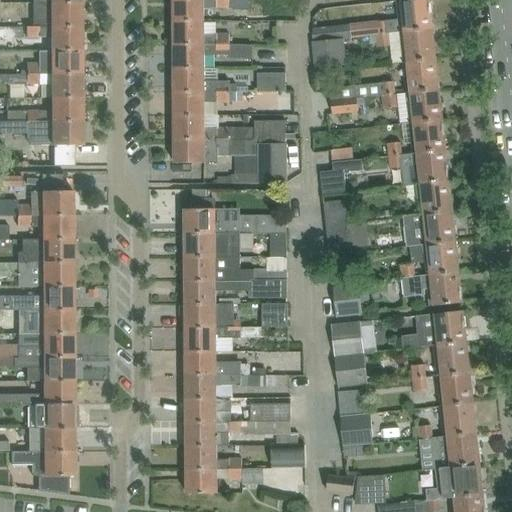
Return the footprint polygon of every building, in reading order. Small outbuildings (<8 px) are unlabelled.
[(173,0),(174,22),(205,22),(205,8),(229,8),(229,0),(173,0)] [(411,0),(390,2),(392,21),(349,25),(350,37),(375,34),(389,33),(400,32),(433,28),(429,0),(411,0)] [(82,27),(82,4),(33,4),(33,28),(82,27)] [(229,36),(216,36),(205,36),(205,22),(174,22),(174,45),(229,45),(229,36)] [(51,38),(51,51),(82,51),(82,27),(33,28),(26,28),(26,39),(51,38)] [(400,32),(404,62),(436,59),(433,28),(400,32)] [(389,33),(375,34),(376,44),(377,48),(391,46),(389,33)] [(313,43),(316,68),(336,66),(347,65),(344,38),(333,39),(314,41),(313,41),(313,43)] [(253,45),(229,45),(174,45),(174,69),(205,69),(205,55),(230,55),(230,59),(240,59),(252,59),(253,45)] [(40,64),(26,64),(26,75),(51,75),(82,74),(82,51),(51,51),(39,51),(40,64)] [(404,62),(407,92),(440,88),(436,59),(404,62)] [(205,81),(205,69),(174,69),(174,93),(205,92),(231,92),(230,84),(230,81),(205,81)] [(51,98),(82,98),(82,74),(51,75),(26,75),(26,86),(41,85),(51,85),(51,98)] [(286,74),(260,74),(260,92),(286,92),(286,74)] [(26,75),(0,75),(0,83),(10,83),(9,86),(24,86),(26,86),(26,75)] [(395,95),(393,82),(354,86),(355,99),(381,96),(395,95)] [(443,119),(440,88),(407,92),(410,123),(443,119)] [(205,92),(174,93),(174,116),(205,116),(205,102),(231,101),(231,92),(205,92)] [(396,106),(395,95),(381,96),(382,107),(396,106)] [(82,98),(51,98),(51,111),(27,112),(27,122),(51,122),(83,122),(82,98)] [(355,100),(355,99),(331,101),(333,114),(357,112),(355,100)] [(175,140),(230,139),(230,128),(218,128),(205,128),(205,116),(174,116),(175,140)] [(446,151),(443,119),(410,123),(412,140),(412,142),(414,154),(446,151)] [(255,122),(255,139),(286,139),(286,121),(255,122)] [(0,122),(0,134),(26,134),(26,138),(29,146),(51,145),(51,146),(53,146),(53,166),(75,166),(74,146),(83,146),(83,122),(51,122),(27,122),(7,122),(0,122)] [(230,139),(175,140),(175,164),(206,164),(206,163),(218,163),(218,155),(230,155),(230,156),(245,155),(245,157),(260,156),(260,185),(286,184),(286,139),(255,139),(230,139)] [(401,155),(402,155),(401,141),(387,143),(388,155),(388,156),(401,155)] [(402,155),(401,155),(402,167),(405,186),(406,186),(417,184),(450,180),(446,151),(414,154),(402,155)] [(334,171),(321,173),(323,197),(347,194),(345,176),(346,176),(345,170),(349,170),(349,172),(363,171),(362,159),(354,159),(333,162),(334,171)] [(453,210),(450,180),(417,184),(406,186),(407,197),(414,204),(419,203),(420,214),(453,210)] [(62,192),(43,192),(43,193),(30,193),(30,205),(17,205),(17,200),(0,200),(0,215),(17,216),(43,216),(74,216),(73,191),(62,192)] [(240,234),(271,234),(287,234),(286,216),(239,216),(240,223),(225,223),(225,210),(216,210),(216,202),(210,203),(210,200),(192,200),(193,210),(185,210),(185,234),(240,234)] [(349,212),(348,201),(324,203),(326,227),(350,224),(359,223),(358,215),(357,212),(349,212)] [(456,241),(453,210),(420,214),(407,215),(408,223),(404,223),(406,247),(427,244),(456,241)] [(74,216),(43,216),(17,216),(17,227),(30,227),(43,227),(43,240),(74,240),(74,216)] [(329,251),(330,251),(353,248),(350,224),(326,227),(329,251)] [(240,245),(240,234),(185,234),(185,258),(228,257),(228,245),(240,245)] [(271,251),(287,251),(287,234),(271,234),(271,251)] [(22,240),(22,254),(19,254),(19,263),(74,263),(74,240),(43,240),(22,240)] [(431,276),(460,273),(456,241),(427,244),(431,276)] [(228,257),(185,258),(185,282),(240,281),(240,271),(240,257),(228,257)] [(349,285),(346,257),(330,259),(333,287),(349,285)] [(74,287),(74,263),(19,263),(19,277),(19,287),(43,287),(74,287)] [(401,279),(417,277),(415,264),(400,266),(401,279)] [(271,281),(288,281),(288,269),(287,269),(271,270),(271,281)] [(428,289),(432,289),(435,307),(443,306),(463,303),(460,273),(431,276),(415,278),(402,279),(404,298),(425,295),(425,290),(428,289)] [(240,281),(185,282),(186,305),(215,305),(215,291),(241,291),(241,281),(240,281)] [(249,299),(288,299),(288,281),(271,281),(249,281),(249,291),(249,299)] [(337,318),(357,316),(363,315),(362,306),(359,284),(353,285),(334,287),(337,318)] [(0,310),(18,310),(74,310),(74,287),(43,287),(43,297),(0,296),(0,310)] [(97,298),(97,290),(88,290),(88,298),(97,298)] [(262,304),(262,327),(288,327),(288,304),(262,304)] [(233,305),(215,305),(186,305),(186,329),(233,328),(233,305)] [(44,322),(44,334),(74,334),(74,310),(18,310),(18,322),(44,322)] [(419,335),(403,337),(404,349),(439,346),(467,343),(464,311),(417,317),(419,335)] [(335,357),(365,354),(361,323),(332,326),(335,357)] [(233,328),(186,329),(186,352),(217,352),(216,339),(228,339),(241,339),(241,328),(233,328)] [(44,348),(17,348),(17,358),(74,357),(74,334),(44,334),(44,348)] [(442,376),(470,373),(467,343),(439,346),(442,376)] [(0,345),(0,357),(14,358),(17,358),(17,348),(17,345),(0,345)] [(217,352),(186,352),(186,376),(217,376),(242,376),(242,367),(242,364),(217,364),(217,352)] [(338,387),(358,385),(368,384),(365,354),(335,357),(338,387)] [(14,358),(14,369),(27,369),(27,381),(44,381),(74,381),(74,357),(17,358),(14,358)] [(413,379),(427,378),(426,365),(412,367),(413,379)] [(445,406),(474,403),(470,373),(442,376),(445,406)] [(186,376),(186,399),(217,399),(217,387),(233,387),(242,387),(242,376),(217,376),(186,376)] [(251,376),(242,376),(242,387),(267,387),(267,376),(253,376),(251,376)] [(428,390),(427,378),(413,379),(414,392),(428,390)] [(74,381),(44,381),(44,395),(0,395),(0,405),(28,405),(74,405),(74,381)] [(364,390),(339,392),(340,405),(341,417),(367,414),(364,390)] [(291,422),(291,404),(251,404),(251,413),(234,413),(217,413),(217,399),(186,399),(186,423),(242,423),(243,423),(267,422),(291,422)] [(448,436),(477,433),(474,403),(445,406),(448,436)] [(28,405),(28,428),(74,428),(74,405),(28,405)] [(367,414),(341,417),(341,418),(342,429),(343,446),(343,447),(364,445),(373,445),(371,414),(367,414)] [(267,422),(243,423),(243,436),(277,436),(291,436),(291,433),(291,422),(267,422)] [(217,423),(186,423),(187,447),(217,446),(231,446),(231,436),(243,436),(242,423),(217,423)] [(431,426),(418,427),(419,439),(421,438),(432,437),(431,426)] [(28,428),(28,452),(74,452),(74,428),(28,428)] [(452,467),(480,464),(477,433),(448,436),(444,436),(432,437),(436,469),(447,468),(452,468),(452,467)] [(187,447),(187,470),(218,470),(229,470),(242,470),(242,458),(217,459),(217,446),(187,447)] [(305,446),(277,446),(272,446),(272,469),(306,468),(305,446)] [(74,476),(74,452),(28,452),(11,452),(11,465),(32,465),(32,476),(38,476),(38,491),(69,496),(69,476),(74,476)] [(438,489),(426,490),(427,501),(441,500),(444,499),(451,498),(455,498),(483,495),(480,464),(452,467),(452,468),(447,468),(436,469),(438,489)] [(263,469),(242,470),(229,470),(229,471),(229,481),(242,480),(242,484),(263,484),(263,469)] [(218,471),(229,471),(229,470),(218,470),(187,470),(187,494),(218,494),(218,471)] [(327,492),(353,495),(355,479),(329,476),(327,492)] [(383,476),(358,477),(356,495),(355,503),(373,502),(385,502),(383,476)] [(485,511),(483,495),(455,498),(456,511),(485,511)] [(441,511),(441,500),(427,501),(398,505),(378,507),(379,511),(441,511)]
